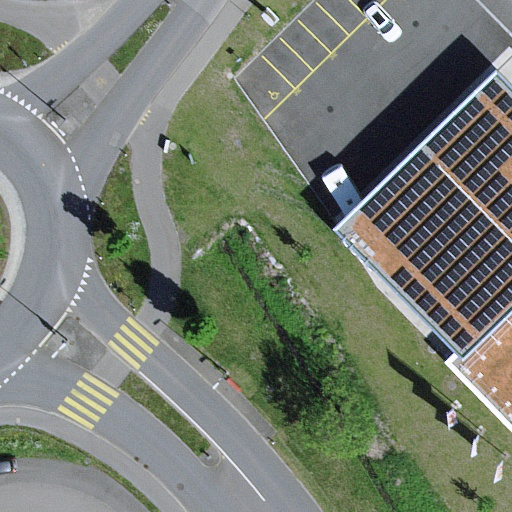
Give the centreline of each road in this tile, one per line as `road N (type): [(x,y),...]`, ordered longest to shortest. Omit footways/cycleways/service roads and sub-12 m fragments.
road 1 (primary): [(287,511),(230,430),(49,262)]
road 2 (primary): [(0,376),(113,420),(232,511)]
road 3 (residential): [(54,217),(183,0)]
road 4 (residential): [(136,0),(0,120)]
